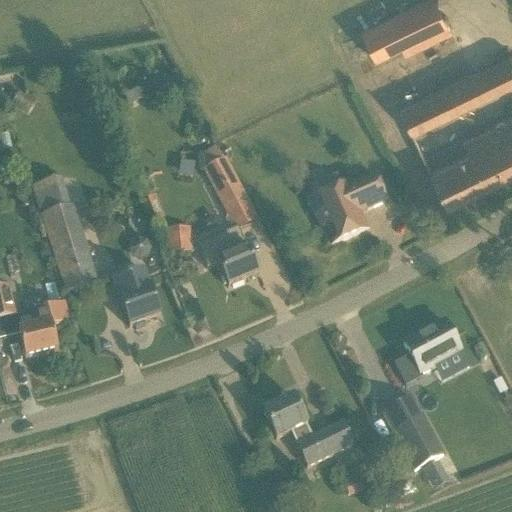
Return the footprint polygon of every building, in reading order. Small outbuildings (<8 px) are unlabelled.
[(375,61),(447,25),(434,0),(425,0),(361,32),(375,61)] [(411,134),(511,84),(511,55),(399,111),(411,134)] [(112,106),(100,111),(105,123),(117,118),(112,106)] [(461,140),(468,155),(430,174),(446,208),(511,175),(511,119),(510,116),(461,140)] [(225,161),(222,162),(215,149),(200,157),(207,170),(203,172),(225,215),(247,203),(225,161)] [(360,215),(386,204),(374,177),(348,189),(347,186),(309,203),(329,249),(368,232),(360,215)] [(93,284),(69,206),(61,179),(32,188),(40,216),(64,293),(93,284)] [(238,232),(226,237),(227,240),(212,246),(218,261),(216,262),(228,290),(257,278),(246,250),(245,250),(238,232)] [(132,271),(150,266),(144,243),(126,248),(132,271)] [(143,274),(114,284),(120,300),(119,301),(129,330),(159,319),(149,290),(143,274)] [(0,290),(0,321),(15,318),(8,289),(0,290)] [(68,323),(64,306),(33,314),(37,329),(18,334),(25,361),(57,353),(51,327),(68,323)] [(420,378),(444,365),(452,378),(468,370),(444,325),(403,347),(420,378)] [(306,471),(353,448),(342,425),(311,440),(306,428),(306,427),(294,400),(263,415),(276,442),(291,435),(296,447),(295,447),(306,471)] [(414,474),(443,458),(412,401),(383,417),(414,474)] [(339,476),(349,498),(386,483),(377,461),(339,476)] [(439,462),(420,471),(431,495),(451,485),(439,462)]
